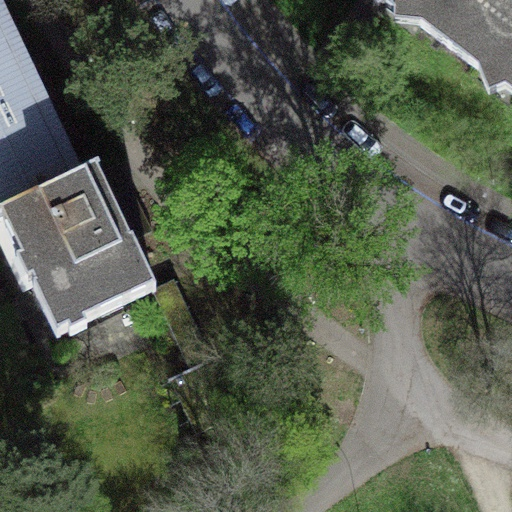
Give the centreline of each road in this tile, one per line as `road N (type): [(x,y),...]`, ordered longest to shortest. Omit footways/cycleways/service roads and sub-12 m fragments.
road 1 (residential): [(180,0),(296,126),(415,222),(511,268)]
road 2 (track): [(242,511),(301,486),(402,382)]
road 3 (track): [(402,382),(393,284),(415,222)]
